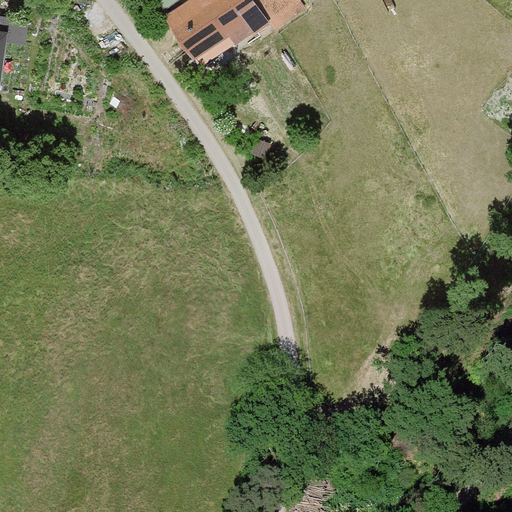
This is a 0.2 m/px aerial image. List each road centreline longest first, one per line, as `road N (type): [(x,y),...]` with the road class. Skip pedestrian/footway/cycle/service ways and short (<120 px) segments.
road 1 (track): [(278,511),(297,383),(267,264),(195,125)]
road 2 (residential): [(195,125),(106,0)]
